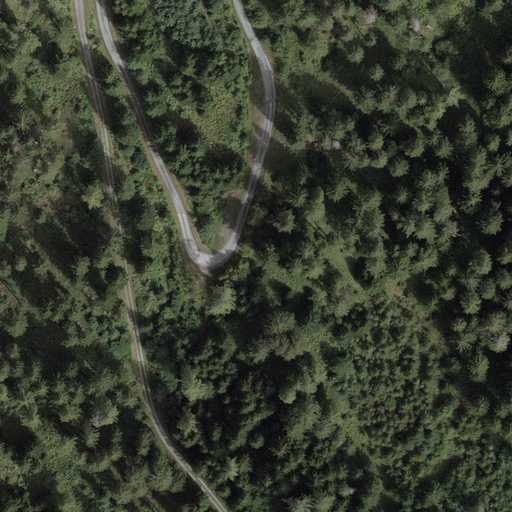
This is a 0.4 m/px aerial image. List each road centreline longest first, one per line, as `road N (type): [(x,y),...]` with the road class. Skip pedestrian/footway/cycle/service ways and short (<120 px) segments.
road 1 (track): [(241,0),(266,103),(234,242),(223,258),(207,262),(188,244),(104,0)]
road 2 (track): [(81,0),(128,303),(154,402),(229,511)]
